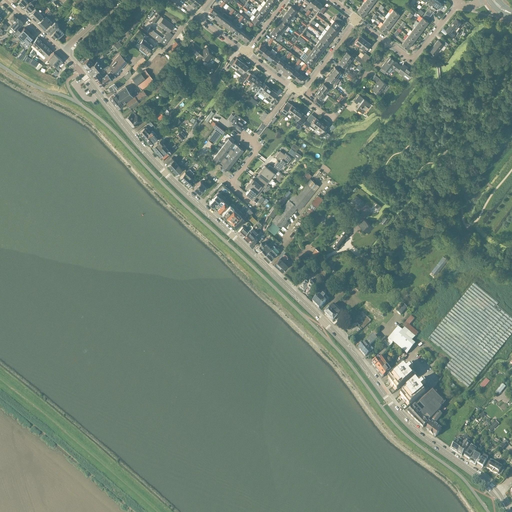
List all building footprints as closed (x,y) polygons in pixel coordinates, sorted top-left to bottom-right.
[(32,0),(31,2),(24,9),(28,13),(32,9),(31,7),(33,5),(32,4),(36,0),(32,0)] [(440,2),(436,0),(433,0),(430,5),(423,15),(428,19),(433,12),(433,11),(435,8),(436,9),(440,2)] [(265,1),(262,6),(267,10),(271,6),(265,1)] [(317,1),(313,6),(317,10),(321,4),(317,1)] [(361,6),(367,11),(370,6),(364,2),(361,6)] [(146,9),(140,4),(132,14),(138,19),(146,9)] [(78,11),(84,16),(88,12),(82,6),(78,11)] [(262,6),(258,11),(264,15),(267,10),(262,6)] [(291,6),(287,10),(293,15),(296,10),(291,6)] [(361,6),(357,11),(363,15),(367,11),(361,6)] [(208,13),(213,17),(217,11),(212,7),(208,13)] [(35,9),(30,15),(37,22),(43,16),(39,12),(40,11),(38,8),(36,10),(35,9)] [(74,9),(71,13),(75,18),(79,14),(74,9)] [(256,9),(253,14),(255,15),(260,20),(264,15),(258,11),(256,9)] [(389,13),(396,18),(399,14),(393,9),(389,13)] [(287,10),(284,15),(289,19),(292,16),(294,18),(295,16),(293,15),(287,10)] [(217,11),(213,17),(218,20),(222,15),(217,11)] [(222,15),(218,20),(222,24),(228,16),(224,12),(222,15)] [(150,27),(147,31),(165,45),(173,35),(169,32),(173,26),(163,18),(160,16),(161,15),(157,13),(152,19),(153,20),(152,21),(154,23),(155,22),(168,31),(163,38),(153,31),(154,30),(150,27)] [(389,13),(386,18),(392,23),(396,18),(389,13)] [(23,23),(17,18),(13,15),(10,19),(13,22),(10,25),(13,27),(12,27),(14,30),(15,29),(16,30),(23,23)] [(228,16),(222,24),(227,27),(231,22),(229,20),(231,17),(229,16),(230,15),(229,15),(228,16)] [(255,15),(251,20),(257,24),(260,20),(255,15)] [(284,15),(280,20),(286,24),(289,19),(284,15)] [(38,23),(44,29),(51,22),(46,16),(38,23)] [(418,21),(424,26),(428,21),(422,17),(418,21)] [(383,23),(388,27),(392,23),(386,18),(383,23)] [(446,30),(454,37),(458,32),(457,31),(462,24),(456,18),(446,30)] [(277,24),(285,31),(288,26),(286,24),(280,20),(277,24)] [(330,25),(337,30),(341,25),(334,20),(330,25)] [(54,21),(46,31),(49,34),(58,25),(54,21)] [(231,22),(227,27),(232,31),(237,23),(235,21),(233,23),(231,22)] [(237,23),(232,31),(236,34),(240,29),(239,27),(240,25),(241,22),(239,21),(237,23)] [(415,26),(421,31),(424,26),(418,21),(415,26)] [(385,32),(388,27),(383,23),(379,27),(385,32)] [(273,29),(279,33),(281,35),(285,31),(277,24),(273,29)] [(326,30),(334,35),(337,30),(330,25),(326,30)] [(412,30),(417,35),(421,31),(415,26),(412,30)] [(17,36),(21,39),(29,32),(24,27),(20,31),(18,29),(12,35),(15,38),(17,36)] [(58,38),(64,32),(58,27),(50,35),(54,39),(56,36),(58,38)] [(240,29),(236,34),(241,38),(245,32),(240,29)] [(273,29),(269,34),(275,38),(279,33),(273,29)] [(323,35),(330,40),(334,35),(326,30),(323,35)] [(408,35),(414,40),(417,35),(412,30),(408,35)] [(21,39),(19,42),(26,48),(32,42),(29,40),(33,36),(29,32),(21,39)] [(245,32),(241,38),(246,41),(247,40),(250,42),(254,37),(251,34),(250,36),(245,32)] [(319,40),(326,45),(330,40),(323,35),(319,40)] [(349,43),(351,45),(354,41),(360,45),(364,39),(359,35),(356,38),(354,36),(349,43)] [(408,35),(404,40),(410,44),(414,40),(408,35)] [(35,50),(36,52),(37,50),(43,43),(37,37),(31,44),(32,44),(31,45),(35,49),(35,50)] [(151,52),(149,51),(153,45),(144,37),(139,44),(141,46),(139,49),(145,54),(146,54),(148,56),(151,52)] [(364,39),(360,45),(365,49),(370,43),(364,39)] [(444,45),(446,46),(448,44),(443,39),(441,42),(438,40),(429,50),(435,55),(444,45)] [(315,45),(322,50),(326,45),(319,40),(315,45)] [(401,44),(407,49),(410,44),(404,40),(401,44)] [(37,50),(36,52),(37,52),(38,52),(39,53),(38,54),(41,56),(41,55),(44,57),(45,56),(45,57),(51,50),(43,43),(37,50)] [(194,43),(190,48),(191,49),(191,50),(198,55),(196,58),(201,62),(203,59),(208,63),(211,58),(210,57),(213,53),(211,51),(208,48),(208,49),(206,47),(204,50),(203,51),(196,46),(197,46),(194,43)] [(256,49),(261,53),(265,47),(260,44),(256,49)] [(311,50),(318,55),(322,50),(315,45),(311,50)] [(265,47),(261,53),(266,57),(270,51),(265,47)] [(307,55),(315,60),(318,55),(311,50),(307,55)] [(342,57),(349,62),(353,57),(363,65),(366,62),(360,58),(350,50),(348,53),(346,51),(342,57)] [(270,51),(266,57),(270,60),(274,55),(270,51)] [(54,52),(44,62),(46,64),(47,63),(50,66),(52,64),(59,57),(54,52)] [(365,53),(360,58),(366,62),(370,57),(365,53)] [(26,54),(23,60),(25,61),(28,63),(29,63),(31,59),(28,57),(27,56),(28,55),(26,54)] [(127,61),(122,57),(119,54),(108,66),(115,74),(116,73),(127,61)] [(274,55),(270,60),(275,64),(279,58),(274,55)] [(304,60),(311,65),(315,60),(307,55),(304,60)] [(86,66),(87,68),(93,62),(92,61),(93,59),(91,56),(82,64),(85,67),(86,66)] [(135,70),(146,60),(142,56),(132,67),(135,70)] [(390,66),(395,70),(399,64),(396,63),(396,62),(389,56),(381,67),(386,71),(390,66)] [(52,64),(50,66),(52,64),(56,68),(62,60),(59,57),(52,64)] [(340,63),(338,66),(346,72),(348,69),(346,68),(348,66),(346,65),(349,62),(342,57),(338,62),(340,63)] [(28,64),(29,64),(36,68),(39,62),(38,62),(32,58),(31,59),(29,63),(28,64)] [(237,58),(232,64),(237,68),(242,62),(237,58)] [(279,58),(275,64),(280,67),(284,62),(279,58)] [(102,67),(103,66),(101,63),(100,64),(97,61),(91,66),(94,69),(93,70),(94,71),(94,72),(95,73),(102,67)] [(247,66),(242,62),(237,68),(242,72),(247,66)] [(284,62),(280,67),(284,71),(288,65),(284,62)] [(410,77),(413,72),(403,64),(401,66),(399,64),(395,70),(403,75),(405,73),(410,77)] [(288,65),(284,71),(289,74),(293,69),(288,65)] [(334,67),(330,72),(337,77),(341,72),(344,75),(346,72),(338,66),(336,68),(334,67)] [(132,78),(137,84),(141,90),(153,80),(149,75),(145,69),(141,72),(140,71),(132,78)] [(293,69),(289,74),(294,78),(298,72),(293,69)] [(294,78),(299,82),(299,80),(302,82),(306,77),(303,75),(303,76),(300,74),(302,72),(299,70),(298,72),(294,78)] [(116,77),(111,71),(107,74),(102,77),(98,71),(92,76),(100,87),(105,83),(106,84),(112,80),(116,77)] [(330,81),(328,83),(334,88),(336,85),(333,82),(337,77),(330,72),(326,78),(330,81)] [(244,74),(240,80),(245,84),(247,81),(250,83),(255,77),(250,73),(248,75),(246,73),(244,74)] [(377,82),(372,89),(379,94),(387,84),(380,79),(375,75),(372,79),(377,82)] [(154,88),(159,93),(169,81),(164,77),(154,88)] [(250,83),(254,86),(251,89),(256,92),(260,87),(262,84),(263,82),(255,77),(250,83)] [(260,87),(256,92),(254,95),(253,96),(254,98),(256,95),(257,96),(259,93),(265,97),(271,89),(266,84),(263,82),(262,84),(260,87)] [(112,92),(118,87),(114,83),(109,87),(112,92)] [(323,83),(318,88),(325,93),(327,90),(330,92),(334,88),(328,83),(327,86),(323,83)] [(126,86),(109,98),(117,108),(122,104),(133,96),(126,86)] [(321,98),(325,93),(318,88),(314,93),(318,96),(315,101),(321,106),(323,104),(322,103),(324,100),(321,98)] [(271,89),(265,97),(266,95),(271,99),(269,102),(272,104),(276,99),(273,97),(276,93),(271,89)] [(147,95),(143,90),(126,103),(129,108),(147,95)] [(362,113),(370,103),(359,95),(353,101),(357,103),(358,101),(360,102),(356,108),(362,113)] [(292,115),(297,108),(292,104),(291,104),(290,105),(286,103),(280,111),(286,116),(288,113),(291,116),(292,115)] [(297,118),(295,122),(298,124),(300,125),(306,117),(301,114),(302,112),(300,111),(297,108),(292,115),(297,118)] [(211,111),(205,120),(207,122),(214,113),(211,111)] [(235,113),(230,120),(233,123),(232,124),(241,130),(245,125),(242,123),(244,120),(244,119),(235,113)] [(130,114),(125,118),(129,123),(137,116),(135,114),(132,116),(130,114)] [(311,115),(304,123),(308,127),(309,126),(314,129),(321,121),(315,117),(315,118),(311,115)] [(137,116),(129,123),(132,127),(137,123),(138,125),(142,122),(137,116)] [(314,130),(319,134),(322,137),(323,135),(326,131),(323,129),(326,125),(321,121),(314,129),(314,130)] [(146,126),(139,132),(141,135),(148,129),(146,126)] [(148,129),(141,135),(144,137),(152,130),(150,131),(148,129)] [(152,130),(144,137),(146,140),(151,136),(154,133),(155,133),(154,132),(155,132),(156,132),(156,131),(155,130),(154,130),(153,131),(152,130)] [(215,130),(208,140),(214,144),(221,134),(215,130)] [(151,136),(146,140),(149,144),(157,138),(156,136),(157,135),(155,133),(154,133),(151,136)] [(159,141),(152,147),(156,152),(161,148),(160,146),(163,143),(160,140),(162,139),(161,137),(158,139),(159,141)] [(226,141),(223,144),(223,145),(227,149),(230,151),(235,144),(234,143),(228,138),(227,140),(225,138),(224,140),(226,141)] [(161,148),(156,152),(160,157),(161,156),(167,151),(164,148),(166,146),(163,143),(160,146),(161,148)] [(222,146),(220,149),(219,149),(224,153),(227,155),(230,151),(227,149),(223,145),(223,144),(222,143),(221,145),(222,146)] [(235,144),(230,151),(232,152),(237,156),(238,156),(240,152),(242,154),(243,152),(242,151),(243,149),(237,145),(235,144)] [(219,150),(217,153),(216,154),(221,157),(224,159),(227,155),(224,153),(219,149),(220,149),(218,147),(217,149),(219,150)] [(169,149),(167,151),(161,156),(164,159),(169,154),(171,152),(169,149)] [(230,151),(227,155),(229,157),(234,161),(235,160),(237,157),(238,158),(240,157),(238,156),(237,156),(232,152),(230,151)] [(275,157),(279,159),(278,160),(277,160),(274,164),(275,165),(279,168),(280,169),(283,165),(283,166),(284,165),(285,166),(288,162),(291,158),(289,157),(285,153),(285,154),(280,151),(275,157)] [(215,154),(212,158),(219,163),(220,162),(221,163),(224,159),(221,157),(216,154),(217,153),(215,152),(214,153),(215,154)] [(227,155),(224,159),(225,161),(231,165),(231,164),(233,161),(235,163),(236,161),(235,160),(234,161),(229,157),(227,155)] [(165,163),(167,165),(172,170),(178,164),(173,159),(171,157),(165,163)] [(224,159),(221,163),(222,164),(221,165),(227,170),(230,166),(232,167),(233,165),(231,164),(231,165),(225,161),(224,159)] [(178,164),(172,170),(176,175),(182,169),(178,164)] [(261,170),(272,178),(271,177),(274,172),(275,173),(277,171),(270,165),(268,167),(265,165),(261,170)] [(185,172),(179,178),(184,183),(194,172),(192,171),(189,168),(185,172)] [(258,179),(267,186),(265,184),(267,182),(268,183),(272,178),(261,170),(257,174),(260,177),(258,179)] [(194,172),(184,183),(189,187),(195,181),(194,180),(195,180),(192,177),(196,174),(194,172)] [(248,183),(260,192),(263,187),(265,188),(267,186),(258,179),(257,181),(252,178),(248,183)] [(273,222),(267,229),(273,234),(279,227),(280,228),(297,207),(300,210),(319,186),(310,179),(297,195),(294,193),(271,221),(273,222)] [(200,181),(194,188),(199,193),(205,186),(200,181)] [(256,196),(260,192),(248,183),(245,187),(248,190),(245,192),(251,196),(253,198),(255,196),(256,196)] [(218,192),(209,202),(213,206),(222,195),(218,192)] [(222,195),(213,206),(213,205),(216,209),(226,199),(222,195)] [(318,195),(298,220),(303,224),(323,199),(318,195)] [(365,202),(356,195),(349,203),(358,211),(365,202)] [(226,199),(216,209),(220,213),(229,203),(226,199)] [(223,214),(226,217),(235,206),(231,203),(222,213),(222,214),(222,213),(223,214)] [(235,206),(226,217),(229,220),(239,210),(235,207),(235,206)] [(265,230),(266,228),(278,210),(273,207),(268,215),(260,227),(265,230)] [(239,210),(229,220),(233,224),(242,214),(240,211),(239,210)] [(242,214),(233,224),(237,227),(246,218),(242,214),(243,214),(242,214)] [(321,219),(315,214),(306,226),(309,228),(314,222),(316,221),(318,223),(321,219)] [(384,216),(380,221),(385,225),(389,219),(384,216)] [(373,227),(363,218),(358,225),(368,233),(373,227)] [(248,231),(242,237),(248,242),(248,241),(249,241),(254,236),(258,232),(255,230),(260,225),(261,223),(258,220),(256,222),(253,226),(252,227),(251,227),(248,231)] [(243,226),(237,232),(242,237),(248,231),(251,227),(248,224),(247,225),(246,224),(243,227),(243,226)] [(338,250),(344,242),(350,234),(345,231),(333,247),(338,250)] [(254,236),(249,241),(253,246),(257,239),(254,236)] [(261,243),(255,248),(263,256),(271,248),(267,245),(266,243),(263,245),(261,243)] [(271,248),(263,256),(268,261),(274,256),(277,253),(276,253),(278,250),(274,245),(273,246),(271,248)] [(315,248),(309,257),(315,260),(320,252),(315,248)] [(280,257),(274,263),(274,264),(281,271),(286,265),(283,262),(284,261),(288,257),(284,253),(280,257)] [(444,254),(431,271),(436,275),(449,258),(444,254)] [(305,282),(299,288),(303,292),(307,289),(309,287),(307,284),(305,282)] [(309,287),(307,289),(311,293),(317,288),(315,286),(311,282),(310,282),(307,284),(309,287)] [(357,283),(353,287),(358,292),(362,287),(357,283)] [(453,359),(444,369),(468,388),(511,334),(511,318),(497,306),(499,304),(474,283),(428,339),(453,359)] [(321,293),(312,302),(319,309),(328,300),(321,293)] [(403,304),(396,312),(397,313),(401,316),(406,309),(407,308),(403,304)] [(329,309),(324,314),(333,323),(335,321),(337,322),(340,320),(338,318),(342,313),(334,305),(329,309)] [(385,345),(389,348),(393,342),(407,354),(415,345),(412,341),(418,334),(409,326),(414,319),(411,316),(403,325),(404,329),(402,331),(398,327),(387,339),(385,345)] [(373,336),(360,347),(358,349),(365,357),(373,350),(370,346),(377,340),(373,336)] [(398,353),(391,359),(393,362),(401,355),(398,353)] [(372,363),(372,364),(375,367),(375,368),(376,368),(384,362),(380,357),(372,363)] [(384,362),(376,368),(377,370),(378,372),(379,372),(379,373),(387,367),(384,362)] [(407,364),(388,379),(391,383),(391,382),(392,383),(394,385),(394,387),(397,390),(416,375),(413,370),(411,368),(407,364)] [(387,367),(379,373),(380,375),(382,377),(383,378),(391,371),(387,367)] [(400,394),(403,398),(405,398),(407,401),(407,402),(406,402),(409,406),(429,390),(425,386),(426,385),(424,383),(423,383),(419,379),(400,394)] [(499,395),(506,387),(502,384),(495,392),(499,395)] [(425,409),(422,411),(423,412),(414,419),(423,428),(428,423),(427,422),(440,410),(441,408),(445,402),(433,389),(419,403),(425,409)] [(415,404),(407,412),(410,416),(419,408),(415,404)] [(419,408),(410,416),(413,419),(414,419),(423,412),(422,411),(419,408)] [(435,423),(442,416),(439,413),(432,420),(435,423)] [(491,432),(499,424),(496,421),(488,429),(491,432)] [(432,422),(426,430),(429,432),(431,434),(433,436),(433,435),(435,437),(441,429),(432,422)] [(462,445),(456,441),(450,449),(457,453),(462,445)] [(462,445),(457,453),(461,456),(466,448),(467,449),(469,445),(464,442),(462,445)] [(471,446),(464,456),(470,460),(473,455),(472,455),(474,453),(476,449),(471,446)] [(473,455),(470,460),(469,461),(475,465),(479,459),(480,457),(474,453),(472,455),(473,455)] [(481,458),(477,464),(483,467),(488,458),(483,456),(481,458)] [(489,460),(485,468),(490,471),(493,473),(497,465),(489,460)] [(497,465),(493,473),(496,474),(501,477),(504,471),(501,469),(502,468),(497,465)]
